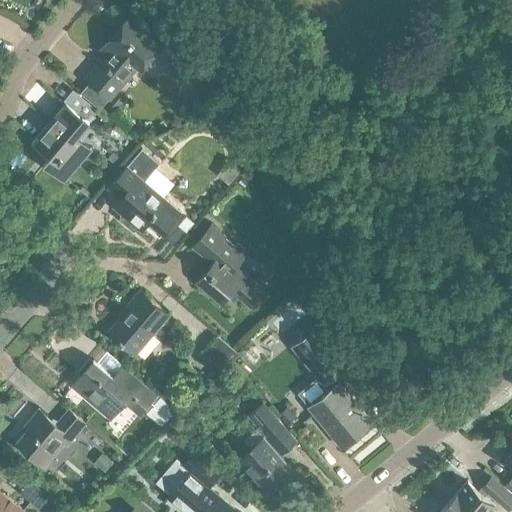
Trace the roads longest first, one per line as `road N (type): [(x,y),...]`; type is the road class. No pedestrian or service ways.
road 1 (unclassified): [(340,511),(511,374)]
road 2 (residential): [(0,198),(37,229),(53,265),(0,339)]
road 3 (residential): [(0,115),(31,53),(75,0)]
